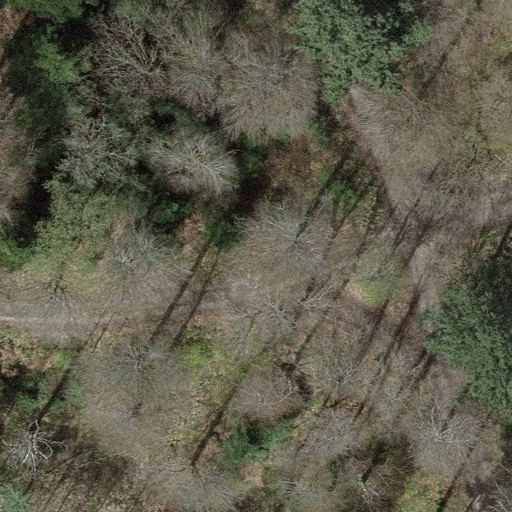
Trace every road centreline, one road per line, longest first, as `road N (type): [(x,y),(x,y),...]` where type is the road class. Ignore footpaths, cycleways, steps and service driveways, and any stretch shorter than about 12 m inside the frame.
road 1 (track): [(334,0),(414,221),(504,511)]
road 2 (track): [(511,190),(143,290),(0,301)]
